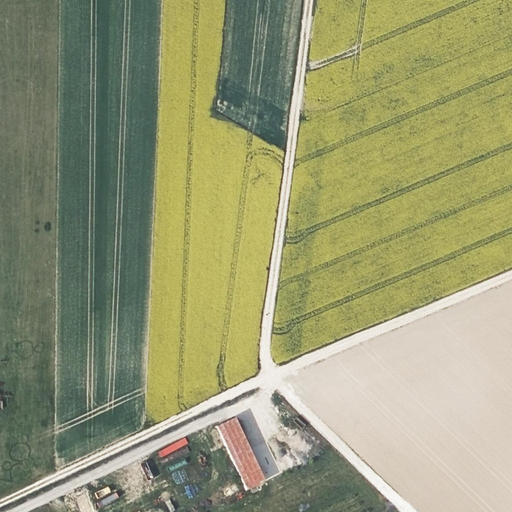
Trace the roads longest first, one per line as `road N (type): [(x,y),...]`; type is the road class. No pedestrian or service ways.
road 1 (track): [(407,511),(268,379),(263,347),(305,0)]
road 2 (track): [(268,379),(0,504)]
road 3 (track): [(268,379),(511,276)]
